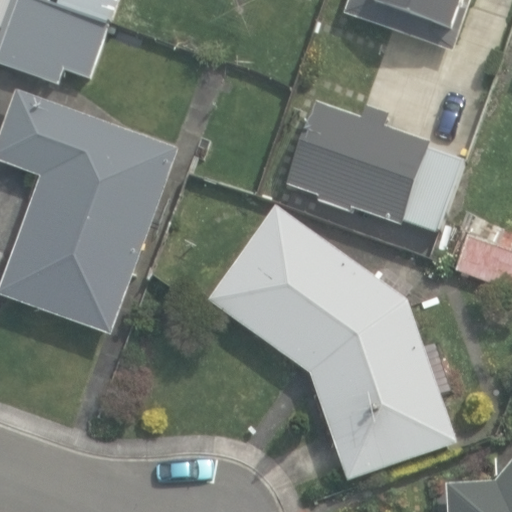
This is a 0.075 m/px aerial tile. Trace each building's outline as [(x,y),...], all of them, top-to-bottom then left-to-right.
[(0,38),(0,58),(60,79),(65,65),(91,74),(112,17),(116,18),(122,0),(60,0),(60,3),(51,0),(0,0),(0,23),(5,25),(0,38)] [(345,0),(343,6),(449,44),(464,0),(345,0)] [(4,295),(116,336),(183,153),(21,94),(0,153),(0,160),(47,177),(4,295)] [(407,222),(442,235),(467,164),(431,151),(433,145),(389,130),(394,116),(371,108),(366,122),(321,106),(292,186),(325,197),(323,201),(353,212),(355,208),(405,226),(407,222)] [(317,375),(354,482),(461,445),(444,398),(457,393),(441,347),(428,352),(411,304),(282,212),(217,303),(317,375)] [(460,270),(511,290),(511,233),(510,232),(504,250),(472,238),(460,270)] [(511,511),(511,469),(498,486),(451,488),(451,511),(511,511)]
